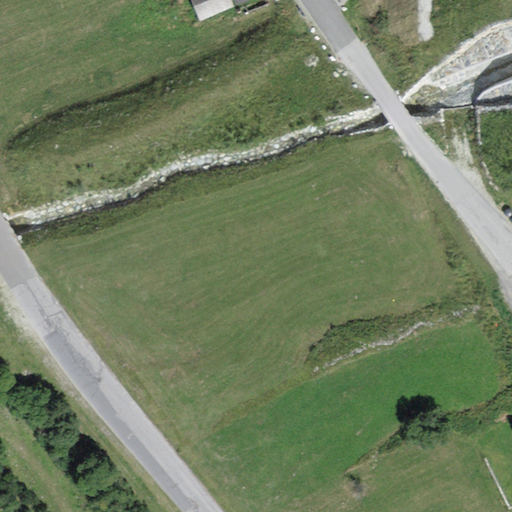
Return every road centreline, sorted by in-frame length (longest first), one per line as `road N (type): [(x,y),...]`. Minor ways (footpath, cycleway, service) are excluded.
road 1 (unclassified): [(0,239),(87,374),(202,511)]
road 2 (residential): [(326,0),(377,85),(511,253)]
